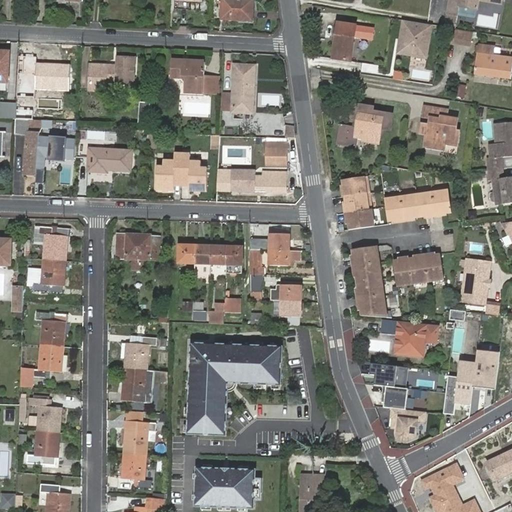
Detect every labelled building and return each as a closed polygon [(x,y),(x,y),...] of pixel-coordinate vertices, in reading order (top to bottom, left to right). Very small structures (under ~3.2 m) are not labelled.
[(222,0),(222,19),(252,22),(253,0),(222,0)] [(452,0),(450,13),(460,15),(462,6),(479,9),(480,0),(484,0),(503,3),(503,0),(452,0)] [(447,27),(458,29),(459,21),(449,19),(447,27)] [(403,20),(397,54),(426,59),(432,25),(403,20)] [(338,23),(333,58),(351,61),(355,38),(371,40),(375,38),(376,31),(374,27),(357,25),(338,23)] [(458,29),(452,28),(450,40),(471,43),(473,32),(458,29)] [(495,47),(478,45),(475,74),(511,78),(511,70),(511,58),(494,56),(495,47)] [(0,82),(8,83),(10,53),(0,52),(0,82)] [(91,66),(90,82),(106,83),(133,85),(135,59),(118,58),(118,67),(91,66)] [(210,93),(211,78),(204,78),(205,62),(172,61),(171,79),(185,79),(185,94),(203,95),(204,93),(210,93)] [(60,90),(64,90),(69,91),(71,67),(37,65),(36,89),(46,90),(45,98),(59,99),(60,90)] [(233,112),(252,112),(253,67),(235,67),(233,112)] [(392,70),(391,77),(401,79),(402,72),(392,70)] [(218,78),(211,78),(210,93),(218,93),(218,78)] [(90,82),(89,91),(106,91),(106,83),(90,82)] [(17,103),(16,119),(33,120),(34,104),(17,103)] [(0,107),(0,118),(16,119),(17,104),(0,104),(0,107)] [(192,105),(190,114),(207,117),(209,108),(192,105)] [(141,106),(141,124),(150,124),(151,106),(141,106)] [(485,108),(477,107),(475,117),(483,118),(485,108)] [(61,118),(73,119),(74,109),(61,108),(61,118)] [(450,111),(427,108),(425,119),(434,120),(433,128),(435,129),(435,132),(431,132),(429,145),(450,148),(451,142),(459,143),(461,132),(458,132),(459,120),(449,118),(450,111)] [(382,124),(390,126),(393,113),(372,109),(371,112),(356,110),(355,117),(353,117),(352,118),(350,119),(350,121),(350,122),(350,124),(352,125),(353,125),(352,132),(342,130),(339,143),(355,146),(357,136),(365,138),(364,139),(378,141),(382,124)] [(33,120),(16,119),(15,134),(26,135),(24,175),(36,176),(39,139),(39,134),(29,133),(30,128),(42,128),(42,120),(33,120)] [(490,171),(505,169),(503,157),(511,155),(511,122),(491,125),(494,144),(490,145),(491,158),(488,159),(490,171)] [(157,152),(157,137),(150,136),(149,151),(157,152)] [(75,142),(39,139),(36,176),(35,184),(44,185),(45,171),(44,170),(45,158),(73,160),(75,142)] [(286,144),(267,143),(266,164),(286,165),(286,144)] [(89,150),(88,172),(107,173),(107,171),(131,172),(131,152),(89,150)] [(183,174),(184,155),(175,155),(175,163),(175,173),(183,174)] [(189,174),(189,163),(191,163),(192,156),(184,155),(183,174),(189,174)] [(183,187),(183,174),(175,173),(175,163),(163,163),(163,168),(157,168),(156,191),(163,192),(169,192),(174,192),(175,186),(183,187)] [(189,174),(183,174),(183,187),(188,187),(188,192),(194,193),(201,193),(207,193),(207,170),(201,170),(202,163),(189,163),(189,174)] [(490,171),(488,171),(490,181),(496,181),(497,192),(497,193),(496,193),(496,194),(496,195),(495,196),(495,197),(495,198),(495,199),(496,199),(496,200),(496,201),(497,201),(497,202),(498,203),(499,203),(499,205),(511,203),(511,176),(506,178),(505,169),(490,171)] [(240,171),(233,170),(231,170),(231,191),(285,192),(286,173),(256,172),(256,171),(240,171)] [(344,185),(346,195),(364,192),(368,191),(365,175),(340,179),(341,186),(344,185)] [(445,210),(445,213),(451,212),(447,186),(433,189),(436,211),(445,210)] [(421,217),(426,216),(426,213),(436,211),(433,189),(417,191),(421,217)] [(346,195),(343,195),(344,203),(347,202),(348,211),(370,208),(368,191),(364,192),(346,195)] [(417,191),(402,193),(405,216),(413,215),(413,218),(421,217),(417,191)] [(402,193),(385,196),(387,205),(390,222),(394,221),(394,218),(405,216),(402,193)] [(373,225),(370,208),(348,211),(350,222),(347,222),(348,229),(373,225)] [(33,242),(45,243),(45,235),(38,234),(39,227),(34,226),(33,242)] [(44,260),(66,261),(68,237),(69,237),(70,230),(39,227),(38,234),(45,235),(45,243),(44,260)] [(270,234),(270,251),(289,251),(290,235),(270,234)] [(116,235),(116,259),(133,260),(133,270),(143,270),(143,260),(159,260),(160,237),(152,237),(152,236),(116,235)] [(11,240),(0,239),(0,263),(10,264),(11,240)] [(195,245),(179,245),(179,263),(195,264),(195,245)] [(211,246),(195,245),(195,264),(210,264),(211,246)] [(356,264),(378,262),(375,245),(351,248),(352,256),(355,256),(356,264)] [(227,246),(211,246),(210,264),(227,265),(227,246)] [(227,246),(227,265),(226,274),(242,275),(242,265),(243,247),(227,246)] [(257,251),(250,251),(250,267),(262,268),(261,260),(258,260),(257,251)] [(289,251),(270,251),(270,266),(289,266),(289,261),(296,261),(302,262),(301,251),(289,251)] [(427,255),(430,280),(443,278),(440,254),(439,254),(427,255)] [(414,280),(414,283),(430,280),(427,255),(414,257),(411,258),(412,271),(414,280)] [(398,286),(414,283),(414,280),(412,271),(411,258),(394,260),(396,269),(397,276),(398,286)] [(64,286),(66,261),(44,260),(43,270),(29,269),(28,286),(34,286),(34,291),(48,292),(49,285),(64,286)] [(488,286),(488,280),(490,263),(469,260),(468,270),(470,274),(469,283),(466,285),(464,300),(486,303),(488,286)] [(373,279),(380,278),(378,262),(356,264),(358,275),(355,275),(356,281),(372,279),(373,279)] [(153,273),(153,282),(165,282),(165,273),(153,273)] [(258,275),(250,275),(250,292),(251,292),(260,292),(260,275),(258,275)] [(361,298),(383,295),(380,278),(373,279),(372,279),(356,281),(357,288),(360,287),(361,298)] [(281,286),(281,301),(301,301),(301,287),(281,286)] [(13,311),(22,311),(23,300),(23,290),(14,289),(13,311)] [(260,292),(251,292),(251,301),(260,301),(260,292)] [(360,308),(361,315),(386,317),(383,295),(361,298),(363,308),(360,308)] [(301,301),(281,301),(281,317),(300,317),(301,301)] [(203,311),(193,311),(192,320),(205,321),(206,311),(203,311)] [(467,320),(468,313),(454,312),(453,320),(467,320)] [(43,327),(41,345),(64,347),(66,322),(67,322),(68,315),(35,313),(34,326),(43,327)] [(251,318),(251,326),(260,326),(261,318),(251,318)] [(439,326),(384,321),(382,333),(397,335),(395,353),(424,357),(425,342),(437,343),(439,326)] [(126,344),(125,369),(147,371),(149,345),(156,345),(157,339),(143,338),(142,344),(126,344)] [(284,347),(192,344),(190,436),(201,436),(201,444),(218,445),(218,437),(229,437),(231,402),(232,393),(240,385),(247,385),(283,386),(283,376),(291,376),(292,359),(284,358),(284,347)] [(40,370),(20,369),(20,373),(20,388),(33,388),(33,378),(51,379),(52,371),(62,372),(64,347),(41,345),(40,370)] [(499,353),(479,351),(478,363),(462,362),(460,377),(449,376),(445,413),(458,415),(459,404),(474,405),(476,387),(496,389),(499,353)] [(384,386),(407,388),(409,367),(372,363),(371,374),(376,375),(375,385),(384,386)] [(147,371),(125,369),(124,393),(122,393),(122,401),(152,404),(154,371),(147,371)] [(407,388),(384,386),(383,393),(386,394),(386,401),(385,407),(393,408),(407,410),(409,389),(407,388)] [(38,431),(60,433),(62,408),(51,407),(52,400),(33,399),(32,406),(40,407),(38,431)] [(407,410),(393,408),(392,417),(394,417),(393,427),(399,428),(398,439),(408,441),(417,437),(419,420),(426,421),(427,412),(407,410)] [(144,423),(145,413),(126,412),(126,422),(142,423),(144,423)] [(168,422),(168,414),(160,414),(160,422),(168,422)] [(125,429),(124,454),(147,456),(148,440),(148,430),(155,431),(156,423),(144,423),(142,423),(126,422),(125,429)] [(58,458),(60,433),(38,431),(36,456),(28,456),(28,462),(42,464),(43,457),(58,458)] [(511,449),(487,462),(496,481),(511,473),(511,449)] [(147,456),(124,454),(122,478),(138,480),(137,487),(150,489),(151,481),(145,480),(147,456)] [(466,479),(457,460),(415,480),(431,511),(478,511),(473,501),(462,506),(452,486),(466,479)] [(231,508),(238,508),(247,509),(254,509),(254,499),(259,499),(260,479),(254,479),(254,470),(248,470),(238,470),(212,469),(202,468),(196,468),(196,475),(196,480),(195,496),(195,500),(195,507),(201,507),(211,508),(218,508),(223,508),(226,508),(231,508)] [(302,476),(300,511),(322,511),(324,477),(302,476)] [(46,511),(69,511),(70,495),(56,493),(56,487),(42,486),(41,492),(48,493),(46,511)] [(16,496),(2,495),(2,509),(15,510),(16,496)] [(152,498),(147,498),(147,509),(135,508),(134,511),(166,511),(167,502),(167,500),(152,498)]
